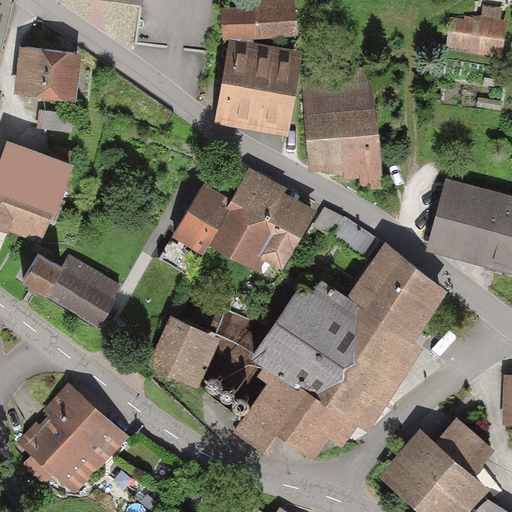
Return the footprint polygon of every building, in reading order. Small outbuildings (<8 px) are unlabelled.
[(252,0),(253,7),(221,9),(222,41),(298,37),(296,0),(252,0)] [(445,52),(502,59),(508,8),(483,5),(482,15),(463,12),(462,18),(449,16),(445,52)] [(303,57),(233,43),(217,124),(287,138),(303,57)] [(82,54),(22,47),(19,67),(16,94),(77,102),(82,54)] [(372,69),(303,73),(309,176),(344,174),(345,181),(363,180),(363,188),(380,187),(372,69)] [(75,115),(41,111),(39,128),(73,132),(75,115)] [(76,168),(8,144),(0,165),(0,233),(9,236),(10,233),(44,246),(53,221),(56,222),(76,168)] [(250,168),(231,202),(203,186),(173,240),(204,258),(211,247),(259,274),(265,263),(282,273),(316,213),(284,195),(287,189),(250,168)] [(511,197),(505,195),(447,179),(427,251),(511,273),(511,197)] [(315,226),(330,238),(366,262),(380,241),(345,216),(327,208),(315,226)] [(204,258),(173,240),(161,260),(193,278),(204,258)] [(268,387),(235,433),(268,456),(280,437),(313,460),(330,436),(343,445),(357,424),(369,433),(427,351),(417,344),(453,293),(384,244),(346,299),(323,283),(314,295),(304,288),(251,362),(264,371),(258,380),(268,387)] [(59,269),(40,257),(24,283),(48,298),(51,293),(98,322),(113,297),(111,296),(120,282),(71,251),(59,269)] [(221,341),(172,318),(150,367),(199,390),(221,341)] [(511,428),(511,376),(506,376),(503,429),(511,428)] [(82,395),(70,383),(42,411),(48,417),(41,424),(38,421),(17,441),(32,455),(23,464),(44,485),(56,474),(74,493),(127,440),(82,395)] [(421,431),(380,480),(417,511),(472,511),(484,498),(488,494),(473,481),(497,454),(456,419),(436,443),(421,431)] [(255,511),(233,498),(223,511),(255,511)] [(505,511),(484,498),(472,511),(505,511)]
